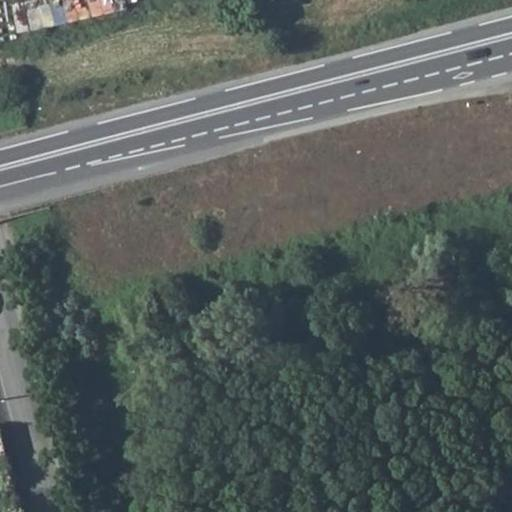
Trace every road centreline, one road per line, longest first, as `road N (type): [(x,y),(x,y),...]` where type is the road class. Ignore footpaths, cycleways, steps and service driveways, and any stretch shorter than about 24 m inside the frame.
road 1 (primary): [(511,25),(0,158)]
road 2 (primary): [(0,192),(511,62)]
road 3 (residential): [(38,511),(0,322)]
